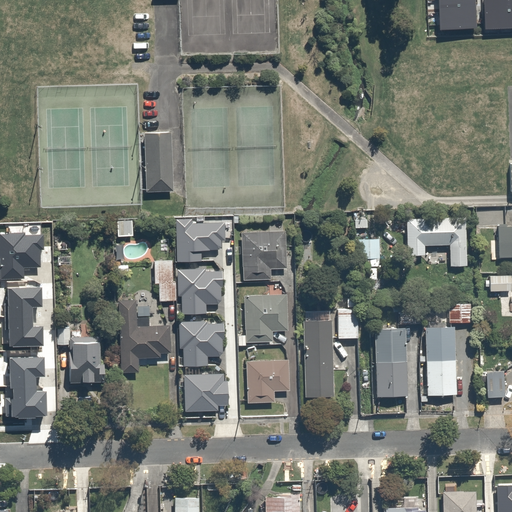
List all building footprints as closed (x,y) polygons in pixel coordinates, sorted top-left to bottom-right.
[(172,190),(170,131),(143,132),(145,191),(172,190)] [(463,214),(401,214),(401,253),(421,253),(421,243),(445,243),(445,264),(463,264),(463,214)] [(129,218),(114,218),(114,234),(129,234),(129,218)] [(191,222),(191,218),(175,218),(175,261),(201,260),(200,249),(209,249),(217,249),(220,246),(220,239),(224,239),(223,221),(191,222)] [(511,254),(511,219),(494,219),(495,254),(511,254)] [(286,231),(242,233),(244,281),(271,279),(271,269),(286,268),(286,231)] [(376,280),(378,237),(353,236),(351,278),(376,280)] [(169,259),(150,258),(149,281),(156,282),(155,297),(170,297),(171,279),(169,278),(169,259)] [(177,295),(181,295),(181,313),(205,312),(205,303),(217,303),(220,300),(220,286),(221,286),(221,270),(204,270),(204,268),(176,268),(177,295)] [(508,274),(486,273),(486,288),(507,289),(508,274)] [(287,295),(245,296),(246,344),(273,342),(273,331),(288,330),(287,295)] [(128,296),(113,297),(115,370),(133,369),(132,354),(155,353),(155,350),(166,350),(165,323),(132,324),(132,315),(129,315),(128,296)] [(419,299),(399,298),(397,322),(418,323),(419,299)] [(467,300),(445,299),(444,319),(466,320),(467,300)] [(39,308),(23,308),(23,333),(38,334),(39,308)] [(358,310),(338,310),(339,338),(358,338),(358,310)] [(305,321),(305,398),(336,397),(335,314),(308,314),(308,321),(305,321)] [(179,347),(182,347),(183,365),(206,365),(206,355),(219,355),(222,352),(221,338),(223,338),(223,323),(206,323),(206,320),(178,321),(179,347)] [(450,322),(419,323),(422,391),(453,390),(450,322)] [(69,325),(52,324),(51,342),(63,343),(62,355),(60,355),(60,363),(62,363),(61,381),(73,382),(73,378),(86,379),(85,383),(98,383),(100,341),(94,341),(95,334),(69,333),(69,325)] [(401,326),(370,326),(371,393),(402,393),(401,326)] [(13,368),(13,401),(32,401),(32,385),(38,385),(38,342),(8,343),(8,368),(13,368)] [(289,360),(247,362),(249,403),(275,402),(275,391),(289,390),(289,360)] [(500,393),(500,363),(481,364),(482,394),(500,393)] [(223,372),(183,373),(184,411),(217,410),(217,404),(227,404),(226,380),(223,380),(223,372)] [(511,511),(511,483),(495,484),(496,511),(511,511)] [(195,511),(196,496),(187,496),(187,498),(183,498),(183,494),(171,493),(169,511),(195,511)] [(296,511),(296,493),(259,494),(259,511),(296,511)] [(477,511),(477,494),(442,496),(442,511),(477,511)]
